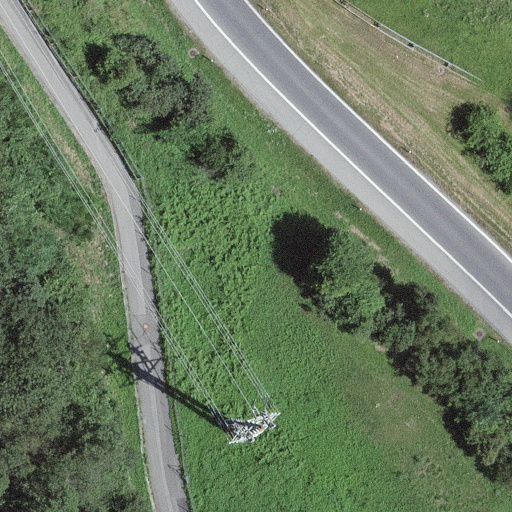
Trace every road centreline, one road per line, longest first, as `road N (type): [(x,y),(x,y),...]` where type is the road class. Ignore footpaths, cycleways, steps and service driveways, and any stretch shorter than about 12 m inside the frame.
road 1 (track): [(167,511),(116,184),(0,2)]
road 2 (motorway): [(217,0),(271,63),(511,290)]
